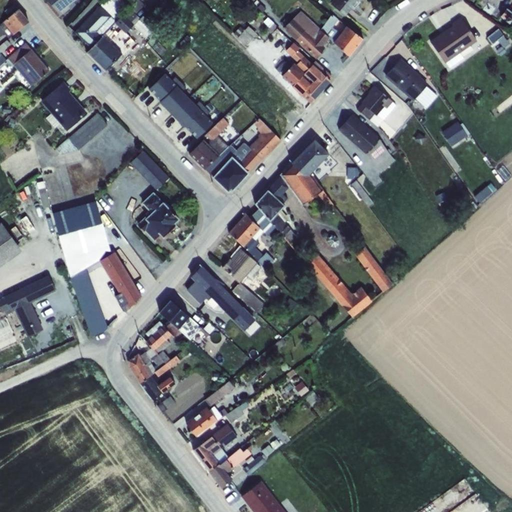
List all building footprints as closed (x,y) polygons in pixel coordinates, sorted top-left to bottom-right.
[(47,0),(60,16),(70,8),(68,6),(75,0),(47,0)] [(91,49),(129,9),(126,6),(128,4),(123,0),(106,0),(75,32),(91,49)] [(140,0),(137,0),(129,9),(91,49),(87,53),(106,71),(122,54),(124,56),(136,43),(126,33),(134,24),(147,37),(156,28),(143,16),(141,19),(136,15),(145,5),(140,0)] [(333,0),(330,4),(345,16),(351,8),(354,10),(362,0),(333,0)] [(260,4),(257,8),(262,13),(266,9),(260,4)] [(296,7),(281,23),(283,28),(294,39),(316,59),(324,48),(323,46),(329,38),(320,31),(320,30),(296,7)] [(511,13),(506,9),(500,17),(509,23),(511,19),(511,13)] [(3,23),(0,25),(0,53),(11,45),(7,41),(14,35),(29,22),(18,10),(3,23)] [(332,15),(320,31),(329,38),(333,43),(349,56),(362,39),(346,26),(340,34),(332,28),(338,20),(332,15)] [(268,18),(264,22),(267,25),(269,27),(273,22),(268,18)] [(453,26),(430,42),(445,63),(447,62),(450,68),(474,51),(470,46),(477,41),(460,18),(451,24),(453,26)] [(240,27),(234,34),(246,45),(257,34),(248,26),(244,31),(240,27)] [(504,35),(495,41),(502,52),(511,45),(504,35)] [(158,42),(153,47),(160,55),(166,50),(158,42)] [(294,63),(282,77),(302,95),(305,91),(314,99),(330,81),(328,80),(332,76),(315,61),(312,64),(298,51),(300,48),(294,42),(285,51),(296,61),(294,63)] [(26,43),(8,58),(13,65),(31,86),(50,71),(31,49),(26,43)] [(400,59),(385,77),(413,101),(415,99),(426,108),(437,96),(426,86),(428,84),(420,77),(421,76),(400,59)] [(63,82),(40,101),(51,113),(46,118),(56,128),(60,124),(67,131),(87,113),(69,92),(71,90),(63,82)] [(224,83),(219,89),(236,106),(241,100),(224,83)] [(362,104),(357,110),(369,120),(378,127),(396,106),(392,102),(374,86),(368,93),(369,93),(361,103),(362,104)] [(159,124),(177,106),(168,97),(161,103),(162,104),(150,115),(159,124)] [(181,110),(185,114),(189,111),(194,116),(186,124),(200,139),(205,134),(212,128),(204,121),(205,120),(203,117),(203,116),(199,111),(198,112),(189,102),(181,110)] [(177,106),(159,124),(169,133),(185,114),(181,110),(177,106)] [(97,114),(56,149),(61,155),(78,150),(107,126),(97,114)] [(352,115),(338,130),(366,155),(367,154),(381,173),(395,160),(379,140),(380,139),(352,115)] [(212,128),(205,134),(210,139),(214,139),(228,124),(223,118),(212,128)] [(250,149),(261,160),(280,141),(259,118),(249,129),(253,133),(257,130),(260,133),(257,136),(259,137),(248,147),(250,149)] [(458,122),(442,133),(451,147),(467,136),(458,122)] [(215,152),(219,155),(231,144),(228,140),(215,152)] [(219,155),(215,152),(204,141),(189,154),(205,169),(219,155)] [(314,141),(292,164),(309,175),(310,173),(328,155),(332,151),(325,144),(321,148),(314,141)] [(261,160),(250,149),(237,162),(232,157),(214,178),(228,191),(232,190),(261,160)] [(143,151),(130,163),(156,190),(169,178),(143,151)] [(292,164),(281,175),(281,176),(289,186),(302,205),(317,194),(326,207),(332,203),(310,173),(309,175),(292,164)] [(347,168),(347,180),(354,180),(354,177),(359,177),(359,168),(347,168)] [(268,191),(282,204),(287,198),(283,194),(289,186),(281,176),(268,191)] [(38,182),(45,207),(51,205),(44,180),(38,182)] [(356,181),(352,184),(365,202),(369,199),(366,195),(367,195),(356,181)] [(488,190),(475,201),(479,206),(492,196),(488,190)] [(259,209),(270,221),(277,213),(284,206),(282,204),(268,191),(255,204),(259,209)] [(445,191),(434,195),(438,204),(448,199),(445,191)] [(146,217),(137,225),(144,232),(145,231),(154,241),(160,235),(162,237),(175,225),(174,224),(179,220),(153,193),(142,203),(152,213),(147,217),(146,217)] [(473,202),(465,209),(469,213),(477,207),(473,202)] [(260,228),(243,247),(265,269),(274,260),(266,252),(263,255),(255,248),(259,243),(256,240),(263,232),(267,236),(276,228),(270,221),(259,209),(249,218),(260,228)] [(270,221),(276,228),(289,243),(296,236),(277,213),(270,221)] [(0,266),(22,252),(16,244),(30,235),(16,215),(12,218),(12,219),(3,225),(1,222),(0,223),(0,266)] [(260,228),(249,218),(246,215),(229,233),(243,247),(260,228)] [(328,238),(327,241),(331,247),(335,247),(338,244),(339,241),(335,236),(331,235),(328,238)] [(365,247),(355,255),(382,292),(392,284),(365,247)] [(230,258),(221,268),(239,283),(239,284),(240,283),(246,276),(250,279),(260,267),(256,264),(257,263),(241,248),(231,259),(230,258)] [(111,251),(65,263),(70,279),(90,335),(109,328),(90,274),(104,267),(128,308),(141,297),(114,253),(111,251)] [(317,254),(306,263),(352,317),(372,302),(361,287),(352,294),(317,254)] [(212,298),(222,287),(223,287),(201,266),(191,277),(195,281),(186,290),(200,304),(209,295),(212,298)] [(48,276),(0,298),(0,307),(2,312),(13,307),(28,337),(42,331),(29,303),(55,291),(48,276)] [(239,284),(239,283),(232,291),(257,313),(265,304),(240,283),(239,284)] [(222,287),(212,298),(251,336),(262,325),(256,319),(257,318),(252,313),(250,315),(241,307),(222,287)] [(289,298),(282,310),(290,314),(297,303),(289,298)] [(171,301),(160,313),(169,321),(178,329),(180,331),(190,340),(199,330),(207,337),(215,328),(209,323),(204,328),(202,326),(201,327),(189,317),(171,301)] [(163,326),(171,335),(174,337),(180,331),(178,329),(169,321),(163,326)] [(160,322),(145,334),(149,338),(146,341),(155,350),(166,339),(171,335),(163,326),(160,322)] [(166,339),(155,350),(149,354),(160,368),(171,360),(162,351),(170,344),(166,339)] [(138,354),(128,361),(130,367),(140,383),(150,376),(155,372),(150,363),(151,360),(145,352),(139,356),(138,354)] [(150,376),(140,383),(153,400),(163,393),(175,384),(170,377),(163,382),(158,377),(180,361),(176,356),(171,360),(160,368),(155,372),(150,376)] [(304,380),(296,386),(302,394),(310,389),(304,380)] [(229,381),(205,400),(210,406),(235,388),(229,381)] [(312,391),(304,397),(311,406),(319,399),(312,391)] [(170,397),(157,406),(162,412),(175,403),(170,397)] [(207,407),(186,423),(196,437),(217,421),(225,416),(228,413),(224,409),(219,412),(214,406),(209,410),(207,407)] [(228,413),(225,416),(230,423),(244,414),(238,406),(228,413)] [(211,436),(193,450),(209,471),(219,464),(213,455),(221,449),(217,444),(233,431),(227,424),(211,436)] [(276,439),(270,444),(275,449),(280,444),(276,439)] [(219,464),(209,471),(222,488),(232,481),(226,473),(251,454),(249,451),(253,449),(251,446),(243,452),(240,449),(220,465),(219,464)] [(260,455),(243,469),(248,475),(265,462),(264,461),(267,458),(264,454),(261,456),(260,455)] [(284,511),(261,481),(241,497),(253,511),(284,511)]
